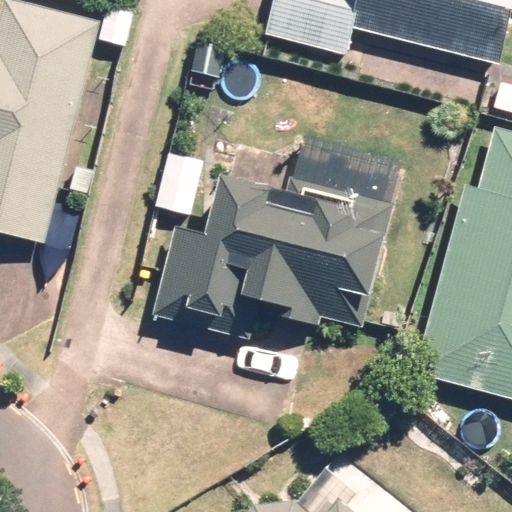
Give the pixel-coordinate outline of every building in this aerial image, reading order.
[(0,232),(48,244),(101,22),(7,0),(5,0),(0,22),(0,232)] [(353,30),(501,67),(511,20),(511,0),(274,0),(266,36),(347,56),(353,30)] [(100,40),(126,47),(134,14),(108,7),(100,40)] [(225,50),(197,43),(190,72),(218,79),(225,50)] [(511,85),(501,83),(495,108),(511,112),(511,85)] [(465,187),(415,375),(511,400),(511,132),(496,129),(480,191),(465,187)] [(208,235),(176,227),(154,316),(249,339),(256,311),(321,327),(330,290),(370,299),(404,162),(304,137),(294,178),(288,177),(284,193),(222,178),(208,235)] [(203,162),(169,154),(156,208),(190,216),(203,162)] [(354,511),(341,502),(332,511),(306,511),(296,504),(256,507),(252,511),(354,511)]
